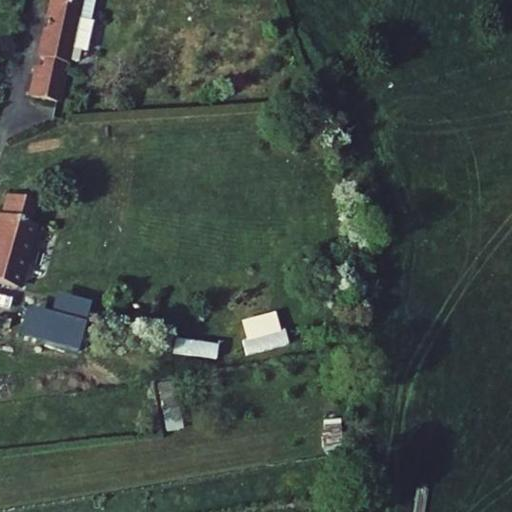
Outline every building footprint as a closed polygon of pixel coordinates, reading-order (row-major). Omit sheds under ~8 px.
[(48,0),(35,59),(40,60),(54,63),(62,65),(63,61),(66,49),(63,48),(69,20),(73,0),(48,0)] [(88,24),(69,20),(63,48),(66,49),(63,61),(72,63),(75,52),(81,54),(88,24)] [(54,63),(40,60),(38,69),(53,72),(54,63)] [(33,68),(26,98),(51,103),(58,73),(53,72),(38,69),(33,68)] [(0,290),(9,293),(27,229),(23,227),(29,207),(2,199),(0,204),(0,290)] [(176,380),(157,384),(166,431),(184,428),(176,380)]
